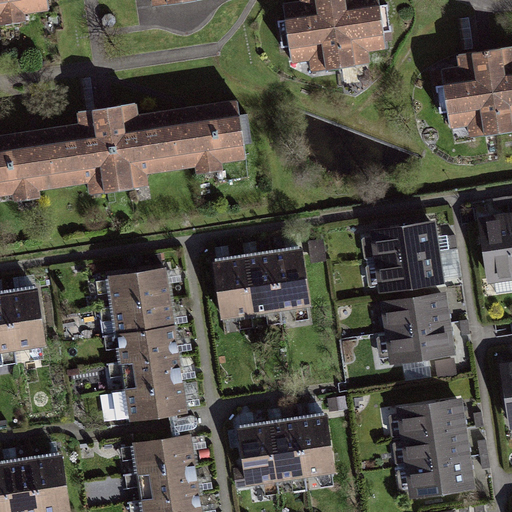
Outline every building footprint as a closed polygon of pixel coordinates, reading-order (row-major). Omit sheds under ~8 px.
[(0,0),(0,27),(51,20),(48,0),(0,0)] [(382,46),(375,0),(300,0),(301,3),(285,5),(292,58),(313,55),(315,71),(360,64),(358,50),(382,46)] [(511,46),(460,54),(462,66),(446,69),(453,122),(474,119),(476,134),(511,129),(511,46)] [(0,133),(0,202),(246,169),(237,101),(0,133)] [(511,270),(511,212),(481,217),(490,274),(511,270)] [(450,351),(433,220),(376,228),(393,359),(450,351)] [(310,238),(311,259),(325,258),(324,237),(310,238)] [(296,245),(217,258),(225,312),(305,300),(296,245)] [(184,408),(164,264),(111,271),(131,416),(184,408)] [(38,287),(0,292),(0,348),(46,341),(38,287)] [(470,484),(456,401),(400,410),(413,493),(470,484)] [(321,410),(242,422),(251,479),(330,467),(321,410)] [(136,440),(145,511),(199,511),(189,433),(136,440)] [(57,451),(0,459),(0,511),(41,511),(66,509),(57,451)]
